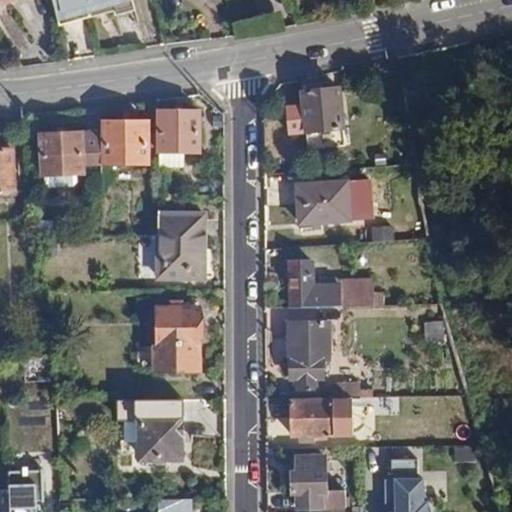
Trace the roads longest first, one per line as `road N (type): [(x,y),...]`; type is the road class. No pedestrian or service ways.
road 1 (residential): [(245,511),(239,63)]
road 2 (tertiary): [(511,2),(239,63)]
road 3 (tertiary): [(239,63),(0,90)]
